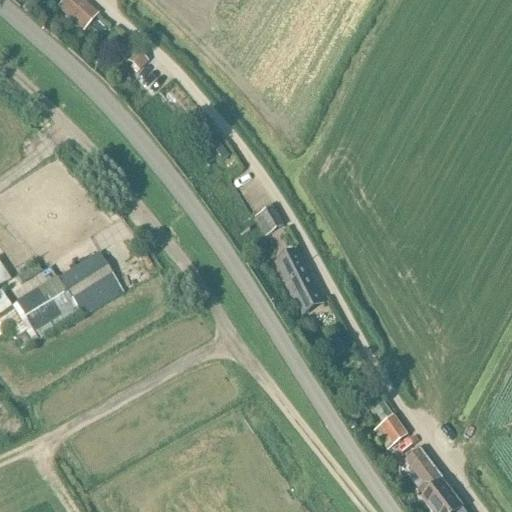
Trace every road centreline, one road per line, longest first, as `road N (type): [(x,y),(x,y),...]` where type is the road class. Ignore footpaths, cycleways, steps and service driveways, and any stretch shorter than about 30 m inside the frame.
road 1 (unclassified): [(479,511),(368,360),(293,225),(229,135),(92,0)]
road 2 (tertiary): [(391,511),(209,232),(127,129),(0,10)]
road 3 (track): [(366,511),(136,203),(0,63)]
